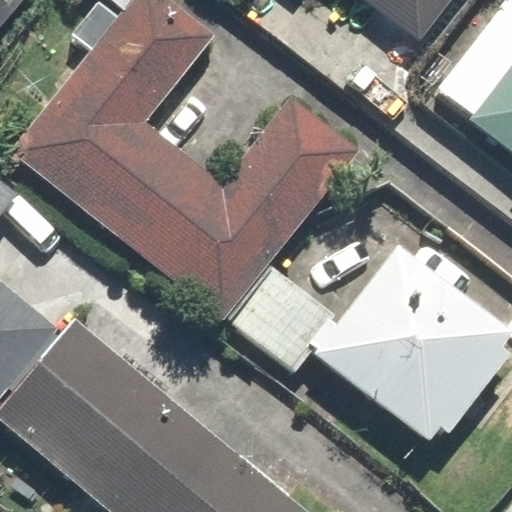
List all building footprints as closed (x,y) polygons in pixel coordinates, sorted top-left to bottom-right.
[(0,0),(0,27),(24,0),(0,0)] [(274,111),(205,202),(131,140),(204,50),(141,0),(130,0),(2,159),(146,280),(144,284),(213,336),(276,262),(272,258),(344,163),(274,111)] [(440,0),(336,0),(404,49),(440,0)] [(511,64),(462,132),(511,169),(511,64)] [(384,261),(306,366),(421,450),(499,345),(384,261)] [(0,313),(0,381),(31,334),(0,313)] [(268,511),(68,335),(0,411),(0,435),(87,511),(268,511)]
